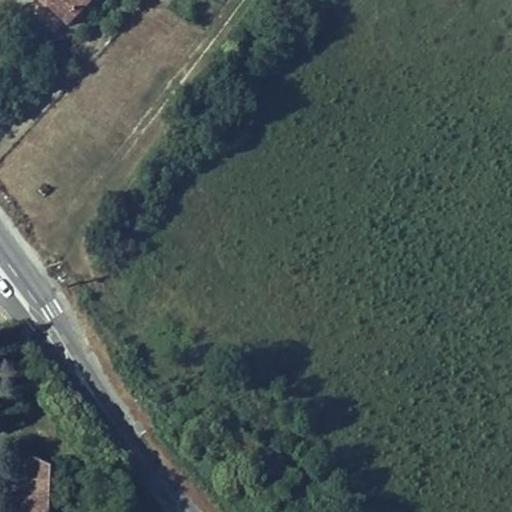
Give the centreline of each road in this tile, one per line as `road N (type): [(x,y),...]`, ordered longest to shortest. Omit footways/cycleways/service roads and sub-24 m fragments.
road 1 (track): [(20,258),(81,206),(240,0)]
road 2 (tertiary): [(108,417),(54,309),(0,231)]
road 3 (tertiary): [(0,287),(108,417)]
road 4 (tertiary): [(108,417),(183,511)]
